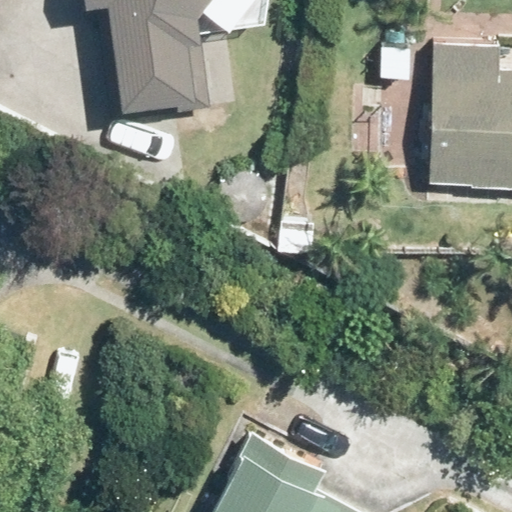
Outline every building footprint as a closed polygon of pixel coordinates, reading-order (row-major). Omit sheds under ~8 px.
[(98,0),(112,104),(202,93),(190,0),(98,0)] [(511,52),(492,52),(493,33),(426,30),(422,173),(511,173),(511,52)] [(262,167),(216,170),(219,219),(265,216),(262,167)] [(275,215),(274,242),(306,242),(308,217),(275,215)] [(241,419),(193,511),(377,511),(378,511),(306,477),(315,457),(241,419)]
